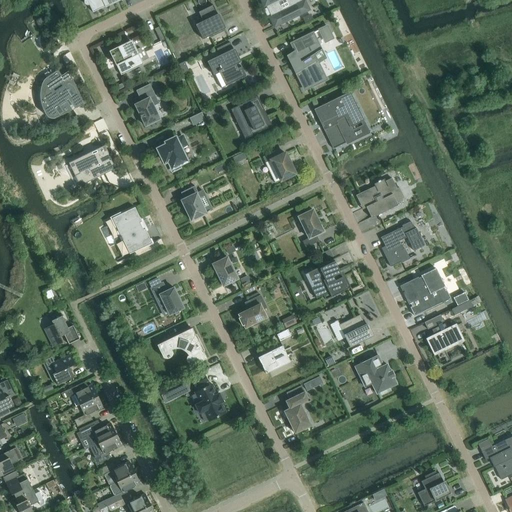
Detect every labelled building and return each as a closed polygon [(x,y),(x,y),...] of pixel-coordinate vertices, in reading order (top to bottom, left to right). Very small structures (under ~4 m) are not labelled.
[(83,0),(84,1),(84,2),(84,3),(85,4),(86,5),(87,5),(88,5),(89,4),(93,12),(105,6),(105,7),(114,3),(112,0),(83,0)] [(274,27),(310,10),(304,0),(303,0),(296,4),(294,0),(260,0),(264,6),(266,5),(271,16),(269,17),(274,27)] [(225,28),(218,13),(217,14),(213,5),(198,12),(203,21),(195,24),(203,39),(210,35),(211,37),(225,30),(225,28)] [(160,41),(166,38),(159,26),(154,28),(160,41)] [(327,26),(319,29),(325,41),(332,38),(327,26)] [(312,33),(291,43),(300,62),(296,64),(299,70),(296,72),(304,89),(326,79),(314,54),(321,49),(312,33)] [(129,71),(127,68),(131,66),(132,67),(135,65),(135,64),(141,61),(133,45),(131,46),(129,41),(109,51),(121,75),(129,71)] [(219,55),(207,61),(208,63),(214,75),(214,74),(215,75),(215,74),(219,72),(219,73),(222,71),(227,81),(234,78),(236,81),(246,76),(241,66),(238,68),(236,64),(241,61),(238,56),(234,48),(233,48),(230,42),(216,48),(219,55)] [(183,73),(189,70),(184,61),(178,64),(183,73)] [(78,91),(68,70),(50,83),(46,77),(45,79),(43,81),(42,84),(41,86),(41,88),(40,91),(40,93),(40,96),(40,98),(40,101),(40,103),(41,106),(42,108),(43,111),(44,112),(45,113),(46,114),(47,115),(48,116),(48,117),(49,118),(50,118),(51,118),(52,118),(53,118),(58,116),(58,114),(64,110),(65,113),(72,110),(70,106),(66,100),(78,91)] [(135,104),(139,112),(138,112),(141,118),(141,117),(145,126),(160,119),(153,106),(159,103),(152,88),(138,95),(141,101),(135,104)] [(356,104),(350,91),(314,109),(320,121),(322,120),(324,125),(322,126),(333,148),(364,133),(360,126),(352,130),(350,126),(364,120),(363,119),(361,120),(356,110),(358,109),(358,108),(356,110),(353,105),(356,104)] [(272,125),(261,102),(245,109),(243,103),(231,109),(234,115),(236,115),(239,121),(237,122),(245,139),(256,133),(254,129),(263,125),(265,129),(272,125)] [(190,117),(193,124),(205,119),(201,112),(190,117)] [(176,139),(175,137),(166,142),(167,144),(158,148),(161,155),(159,155),(162,160),(164,158),(166,161),(168,160),(173,170),(179,167),(178,165),(186,161),(180,148),(186,145),(182,136),(176,139)] [(104,145),(68,162),(80,185),(92,179),(116,168),(109,155),(104,145)] [(271,160),(281,180),(295,173),(285,153),(277,156),(274,151),(262,156),(265,162),(271,160)] [(362,202),(365,207),(366,207),(371,218),(398,205),(397,203),(403,200),(402,198),(404,197),(399,187),(397,188),(392,177),(385,181),(384,178),(380,180),(378,181),(378,182),(374,183),(375,186),(356,195),(360,203),(362,202)] [(198,193),(194,185),(181,192),(184,199),(181,200),(191,220),(192,219),(193,220),(200,217),(200,216),(206,213),(202,204),(203,204),(200,198),(199,198),(196,193),(198,193)] [(105,221),(122,257),(152,243),(145,228),(143,229),(140,222),(142,221),(135,207),(105,221)] [(316,234),(323,231),(319,223),(320,223),(317,217),(316,217),(313,209),(298,216),(309,238),(302,241),(306,247),(319,241),(316,234)] [(414,228),(411,221),(402,225),(402,227),(381,237),(385,246),(381,248),(390,266),(401,261),(401,263),(410,259),(405,248),(403,249),(399,240),(407,237),(413,250),(425,245),(416,227),(414,228)] [(215,262),(212,264),(216,272),(219,277),(223,286),(238,278),(227,256),(222,259),(221,257),(214,261),(215,262)] [(325,299),(338,293),(351,287),(345,275),(342,276),(333,258),(318,266),(318,267),(313,270),(316,276),(310,278),(313,285),(311,287),(316,298),(323,295),(325,299)] [(436,268),(421,275),(422,277),(419,278),(418,277),(400,285),(402,290),(403,290),(404,292),(403,292),(409,304),(412,302),(414,305),(410,307),(414,315),(450,298),(446,289),(448,289),(446,286),(445,286),(436,268)] [(144,282),(135,286),(138,292),(146,289),(144,282)] [(163,282),(151,288),(155,297),(159,294),(169,315),(184,308),(174,287),(166,290),(163,282)] [(464,292),(461,294),(453,297),(457,305),(468,299),(464,292)] [(251,308),(238,314),(240,317),(239,318),(242,325),(243,324),(245,328),(253,324),(254,326),(260,323),(259,321),(267,317),(260,303),(264,302),(260,294),(248,300),(251,308)] [(374,335),(368,322),(365,324),(360,314),(339,324),(350,347),(367,339),(362,329),(367,339),(374,335)] [(440,314),(424,322),(427,329),(438,324),(441,322),(444,321),(440,314)] [(68,327),(62,315),(51,320),(53,324),(44,328),(53,346),(63,342),(60,336),(64,334),(69,344),(80,339),(73,325),(68,327)] [(437,332),(425,338),(434,355),(464,340),(456,323),(447,327),(444,323),(442,324),(441,322),(438,324),(438,326),(435,327),(437,332)] [(157,344),(163,357),(165,358),(168,357),(170,356),(171,355),(172,353),(171,349),(173,348),(175,348),(177,348),(179,348),(183,349),(184,350),(186,351),(187,353),(188,355),(187,356),(186,358),(187,360),(188,362),(189,364),(192,365),(206,358),(191,328),(157,344)] [(277,334),(280,341),(291,335),(287,329),(277,334)] [(480,354),(486,351),(483,344),(477,347),(480,354)] [(282,345),(258,357),(260,362),(261,362),(262,365),(262,366),(266,373),(290,361),(282,345)] [(52,374),(57,384),(74,376),(69,367),(75,364),(70,354),(52,363),(56,372),(52,374)] [(396,383),(393,376),(394,376),(391,370),(390,371),(387,364),(383,365),(378,355),(355,366),(365,386),(372,383),(376,393),(380,391),(381,394),(390,390),(388,387),(396,383)] [(325,359),(328,365),(334,362),(331,356),(325,359)] [(223,401),(219,393),(217,394),(212,383),(208,385),(207,381),(208,381),(204,374),(192,380),(195,387),(196,386),(198,390),(195,392),(200,402),(195,404),(199,413),(204,410),(209,421),(226,412),(221,402),(223,401)] [(0,388),(0,416),(10,411),(8,408),(14,406),(9,396),(8,395),(13,393),(7,379),(0,382),(0,388)] [(92,384),(88,386),(86,387),(86,385),(87,384),(85,381),(61,393),(64,399),(71,396),(75,406),(79,404),(98,395),(92,384)] [(53,390),(51,384),(42,388),(45,393),(53,390)] [(289,408),(284,410),(295,433),(311,425),(300,403),(308,399),(301,385),(286,392),(289,399),(286,400),(289,408)] [(103,406),(98,395),(79,404),(84,415),(74,419),(77,426),(92,419),(89,413),(103,406)] [(47,400),(41,403),(44,409),(50,407),(47,400)] [(27,422),(23,414),(13,419),(16,427),(27,422)] [(96,423),(80,431),(83,437),(85,436),(90,447),(98,443),(116,434),(111,423),(99,428),(96,423)] [(116,434),(98,443),(90,447),(94,457),(93,458),(96,464),(110,457),(108,452),(122,445),(116,434)] [(494,465),(501,479),(511,473),(511,435),(481,451),(485,460),(491,457),(495,464),(494,465)] [(11,463),(18,460),(21,458),(16,447),(4,452),(2,449),(0,449),(0,475),(14,469),(11,463)] [(101,476),(104,474),(109,485),(117,481),(135,472),(130,461),(116,468),(113,462),(98,469),(101,476)] [(33,476),(28,478),(25,473),(19,476),(16,470),(3,477),(9,491),(12,490),(16,498),(33,489),(38,487),(33,476)] [(424,506),(451,493),(447,486),(446,487),(439,472),(436,473),(435,470),(424,476),(426,478),(421,481),(424,488),(417,492),(424,506)] [(114,495),(104,500),(107,506),(129,495),(127,490),(140,483),(135,472),(117,481),(109,485),(114,495)] [(39,491),(35,493),(33,489),(16,498),(20,506),(17,507),(19,511),(28,511),(33,510),(30,505),(38,501),(41,505),(42,505),(44,503),(44,502),(44,500),(39,491)] [(131,500),(129,495),(107,506),(100,509),(100,511),(102,511),(109,509),(110,511),(127,503),(131,511),(135,511),(151,505),(145,493),(131,500)]
